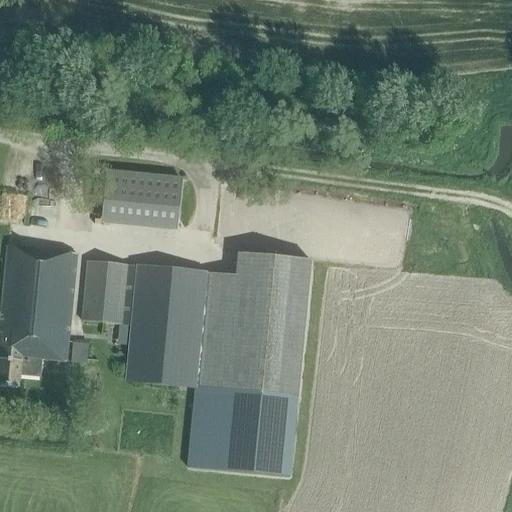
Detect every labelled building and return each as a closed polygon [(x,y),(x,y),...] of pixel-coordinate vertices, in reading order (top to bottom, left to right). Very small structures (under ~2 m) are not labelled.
[(178,225),(181,193),(182,181),(105,173),(101,218),(178,225)] [(315,208),(310,261),(306,300),(407,310),(415,217),(315,208)] [(66,363),(76,255),(7,247),(0,318),(0,334),(1,335),(0,350),(0,387),(18,389),(20,377),(41,379),(42,360),(66,363)] [(290,476),(310,261),(238,254),(235,276),(137,267),(126,382),(196,389),(188,469),(290,476)] [(121,326),(127,266),(88,262),(82,322),(121,326)] [(87,365),(88,344),(72,343),(71,364),(87,365)]
